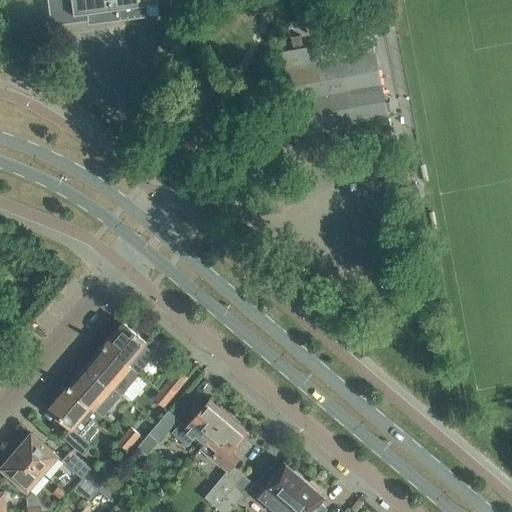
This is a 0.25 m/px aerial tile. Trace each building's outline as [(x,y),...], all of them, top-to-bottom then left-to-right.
[(47,0),(51,25),(87,20),(88,24),(149,16),(147,4),(159,2),(158,0),(47,0)] [(371,34),(293,48),(280,51),(283,69),(283,70),(283,69),(298,149),(390,132),(385,112),(390,111),(388,102),(384,102),(371,34)] [(290,38),(292,47),(302,45),(300,36),(290,38)] [(391,164),(388,154),(377,157),(379,167),(391,164)] [(128,363),(131,365),(139,372),(154,353),(144,344),(146,341),(123,322),(105,343),(128,363)] [(131,365),(128,363),(105,343),(92,358),(95,361),(89,367),(118,392),(127,381),(121,376),(131,365)] [(68,386),(94,408),(102,415),(120,393),(118,392),(89,367),(81,378),(78,375),(68,386)] [(161,391),(170,399),(188,377),(179,369),(161,391)] [(63,437),(84,454),(92,444),(87,440),(96,428),(85,419),(94,408),(68,386),(49,408),(72,427),(63,437)] [(170,399),(161,391),(154,399),(163,407),(170,399)] [(193,439),(202,446),(229,415),(227,413),(228,412),(220,405),(219,407),(210,399),(204,406),(201,403),(197,403),(189,412),(190,416),(193,419),(189,423),(190,423),(187,427),(182,422),(173,432),(188,444),(193,439)] [(160,441),(178,419),(169,411),(150,433),(160,441)] [(229,415),(202,446),(229,470),(240,457),(239,456),(249,444),(242,438),(248,431),(238,423),(239,422),(232,415),(231,416),(229,415)] [(125,434),(134,442),(140,434),(132,426),(125,434)] [(23,443),(16,450),(43,472),(57,455),(31,432),(29,435),(27,435),(22,439),(23,443)] [(160,441),(150,433),(139,446),(148,454),(160,441)] [(134,442),(125,434),(119,441),(127,449),(134,442)] [(43,472),(16,450),(10,458),(7,458),(3,462),(3,465),(1,468),(27,490),(43,472)] [(90,467),(71,451),(63,461),(82,477),(90,467)] [(263,486),(259,491),(257,494),(277,511),(304,479),(302,477),(303,476),(295,469),(294,470),(284,461),(263,486)] [(219,501),(242,474),(233,466),(210,493),(219,501)] [(82,477),(100,491),(108,482),(90,467),(82,477)] [(242,474),(219,501),(229,509),(252,483),(242,474)] [(58,486),(67,493),(69,494),(74,488),(64,479),(58,486)] [(322,511),(325,509),(319,504),(325,496),(315,488),(316,487),(308,481),(307,482),(304,479),(277,511),(278,511),(322,511)] [(120,492),(108,482),(100,491),(112,502),(120,492)] [(62,500),(67,493),(58,486),(58,487),(57,486),(52,492),(62,500)] [(135,511),(122,500),(116,506),(122,511),(135,511)] [(27,504),(27,511),(33,511),(46,511),(46,510),(41,511),(40,503),(27,504)]
